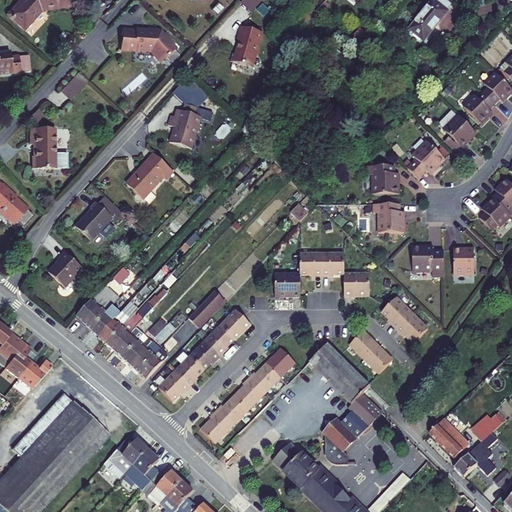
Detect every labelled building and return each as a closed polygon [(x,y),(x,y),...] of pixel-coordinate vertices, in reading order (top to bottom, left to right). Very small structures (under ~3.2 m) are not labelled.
[(71,7),(69,0),(22,0),(7,16),(23,31),(40,12),(71,7)] [(260,2),(257,0),(242,0),(236,8),(246,17),(260,2)] [(432,1),(409,30),(423,42),(446,12),(446,11),(451,5),(444,0),(434,0),(434,2),(432,1)] [(329,6),(324,2),(315,12),(320,17),(329,6)] [(262,33),(241,27),(237,40),(242,41),(240,49),(237,48),(235,54),(232,54),(230,61),(242,65),(249,66),(253,65),(256,54),(257,54),(259,49),(258,47),(262,33)] [(135,35),(121,34),(119,51),(133,51),(133,54),(145,55),(145,52),(150,53),(159,64),(165,60),(170,66),(179,58),(167,45),(170,42),(164,36),(161,38),(159,35),(158,35),(158,33),(152,33),(152,34),(135,33),(135,35)] [(336,51),(331,58),(338,64),(343,57),(336,51)] [(0,74),(11,74),(10,53),(0,53),(0,74)] [(511,95),(511,91),(495,73),(483,85),(488,89),(482,94),(494,106),(499,101),(503,104),(511,95)] [(77,76),(60,94),(70,104),(87,86),(77,76)] [(22,84),(32,87),(34,79),(24,77),(22,84)] [(209,96),(195,83),(182,85),(172,95),(185,105),(198,109),(209,96)] [(494,106),(482,94),(477,99),(473,97),(462,108),(481,126),(492,114),(489,111),(494,106)] [(176,127),(171,143),(192,149),(196,135),(198,134),(201,125),(199,123),(201,117),(211,119),(212,113),(198,109),(185,105),(183,111),(178,109),(176,116),(171,115),(168,125),(176,127)] [(29,118),(34,124),(42,116),(37,110),(29,118)] [(475,135),(457,116),(442,131),(448,137),(460,148),(461,149),(475,135)] [(31,170),(63,170),(63,144),(66,140),(66,132),(63,129),(29,129),(29,145),(34,145),(34,157),(31,157),(31,170)] [(453,155),(460,148),(448,137),(442,144),(453,155)] [(416,162),(408,171),(419,182),(428,173),(431,176),(445,162),(427,144),(413,158),(416,162)] [(167,181),(173,173),(154,156),(138,172),(138,174),(135,178),(134,177),(126,186),(143,201),(164,178),(167,181)] [(372,196),(398,196),(398,176),(394,175),(393,167),(367,167),(367,176),(372,176),(372,196)] [(491,199),(510,218),(511,215),(511,186),(509,184),(505,180),(493,191),(496,194),(491,199)] [(14,199),(16,197),(1,183),(0,184),(0,211),(11,222),(16,222),(22,228),(33,216),(14,199)] [(116,224),(123,217),(103,199),(97,206),(95,205),(89,211),(90,212),(74,229),(90,243),(96,237),(102,243),(111,233),(105,227),(111,220),(116,224)] [(500,228),(510,218),(491,199),(481,210),(484,213),(479,219),(490,231),(496,225),(500,228)] [(299,223),(307,215),(297,206),(289,214),(299,223)] [(400,206),(372,206),(372,215),(377,214),(377,235),(404,234),(404,214),(400,214),(400,206)] [(433,278),(443,278),(443,251),(433,252),(433,247),(412,247),(412,273),(433,273),(433,278)] [(474,276),(474,250),(453,250),(453,276),(474,276)] [(48,275),(64,289),(82,270),(64,255),(59,261),(60,263),(57,266),(56,266),(48,275)] [(322,255),(300,255),(300,276),(311,276),(322,276),(322,255)] [(344,255),(322,255),(322,276),(333,276),(344,276),(344,255)] [(112,279),(119,285),(130,274),(122,268),(112,279)] [(300,298),(300,276),(275,276),(275,298),(300,298)] [(369,276),(344,276),(344,298),(369,298),(369,276)] [(111,280),(106,286),(114,293),(120,287),(111,280)] [(77,319),(91,332),(113,308),(120,300),(106,288),(77,319)] [(161,301),(168,294),(164,291),(157,298),(161,301)] [(196,328),(223,301),(214,292),(188,320),(196,328)] [(145,301),(139,294),(132,301),(124,310),(122,313),(128,319),(145,301)] [(132,320),(138,326),(161,301),(157,298),(156,297),(149,305),(148,304),(132,320)] [(124,310),(132,301),(128,298),(120,307),(121,307),(124,310)] [(397,329),(411,315),(396,299),(381,313),(389,321),(397,329)] [(120,315),(113,308),(91,332),(98,338),(120,315)] [(220,327),(234,341),(241,334),(249,325),(236,312),(220,327)] [(127,322),(120,315),(98,338),(106,345),(127,322)] [(405,337),(413,345),(428,330),(411,315),(397,329),(405,337)] [(148,333),(154,338),(166,325),(161,320),(148,333)] [(395,331),(397,329),(389,321),(386,323),(395,331)] [(136,329),(127,322),(106,345),(114,352),(136,329)] [(176,330),(169,324),(155,339),(161,345),(176,330)] [(243,337),(252,328),(249,325),(241,334),(243,337)] [(0,356),(9,363),(4,369),(31,390),(53,366),(44,360),(38,367),(24,357),(30,350),(0,326),(0,356)] [(227,348),(234,341),(220,327),(205,343),(219,356),(227,348)] [(143,336),(136,329),(114,352),(122,359),(137,342),(143,336)] [(403,340),(405,337),(397,329),(395,331),(403,340)] [(349,347),(364,361),(377,347),(363,333),(349,347)] [(122,359),(129,366),(151,343),(147,339),(141,346),(137,342),(122,359)] [(162,349),(168,354),(177,345),(171,339),(162,349)] [(129,366),(137,374),(159,350),(151,343),(129,366)] [(189,358),(203,372),(210,365),(219,356),(205,343),(189,358)] [(362,396),(370,388),(368,386),(327,345),(309,364),(351,406),(348,410),(352,413),(348,418),(364,433),(382,415),(362,396)] [(364,361),(379,375),(392,361),(377,347),(364,361)] [(219,356),(221,359),(229,350),(227,348),(219,356)] [(137,374),(146,382),(167,357),(159,350),(137,374)] [(266,365),(280,379),(295,364),(280,351),(266,365)] [(212,367),(221,359),(219,356),(210,365),(212,367)] [(196,379),(203,372),(189,358),(174,374),(188,387),(196,379)] [(264,396),(280,379),(266,365),(256,376),(254,374),(248,380),(264,396)] [(174,374),(159,389),(172,403),(179,396),(188,387),(174,374)] [(188,387),(190,390),(198,381),(196,379),(188,387)] [(233,399),(247,413),(264,396),(248,380),(242,385),(244,387),(233,399)] [(181,399),(190,390),(188,387),(179,396),(181,399)] [(20,458),(9,471),(3,477),(0,480),(0,511),(40,511),(108,438),(71,404),(71,403),(63,396),(12,451),(20,458)] [(214,413),(230,429),(247,413),(233,399),(222,409),(221,407),(214,413)] [(215,445),(230,429),(214,413),(209,418),(211,420),(200,431),(215,445)] [(474,437),(481,445),(488,438),(503,425),(495,417),(479,432),(475,436),(474,437)] [(361,435),(364,433),(348,418),(345,420),(361,435)] [(444,420),(429,435),(455,461),(470,446),(444,420)] [(325,424),(326,433),(323,435),(325,437),(326,456),(329,464),(333,467),(338,469),(349,467),(348,460),(349,448),(356,440),(337,421),(335,423),(325,424)] [(132,447),(125,442),(108,461),(113,466),(108,471),(120,482),(125,477),(127,474),(148,452),(137,442),(132,447)] [(284,474),(302,457),(290,445),(272,462),(284,474)] [(492,457),(481,445),(453,470),(462,480),(476,467),(487,478),(495,470),(487,462),(492,457)] [(158,462),(148,452),(127,474),(138,484),(136,487),(141,492),(144,490),(159,473),(153,468),(158,462)] [(429,462),(419,452),(415,455),(426,465),(429,462)] [(317,471),(302,457),(284,474),(322,511),(358,511),(348,502),(336,489),(317,471)] [(113,466),(108,461),(103,467),(108,471),(113,466)] [(321,467),(317,471),(336,489),(340,485),(321,467)] [(0,473),(3,477),(9,471),(5,468),(0,473)] [(165,479),(159,473),(144,490),(158,503),(156,506),(151,511),(152,511),(155,511),(160,507),(182,483),(171,473),(165,479)] [(506,473),(500,479),(505,484),(511,478),(506,473)] [(138,484),(127,474),(125,477),(136,487),(138,484)] [(381,511),(410,482),(404,476),(370,511),(381,511)] [(505,484),(500,479),(494,484),(499,489),(505,484)] [(192,493),(182,483),(160,507),(165,511),(186,511),(193,505),(187,499),(192,493)] [(511,511),(511,487),(510,489),(499,500),(504,505),(503,507),(508,511),(511,511)] [(158,503),(144,490),(141,492),(156,506),(158,503)] [(348,502),(358,511),(367,511),(353,498),(348,502)]
